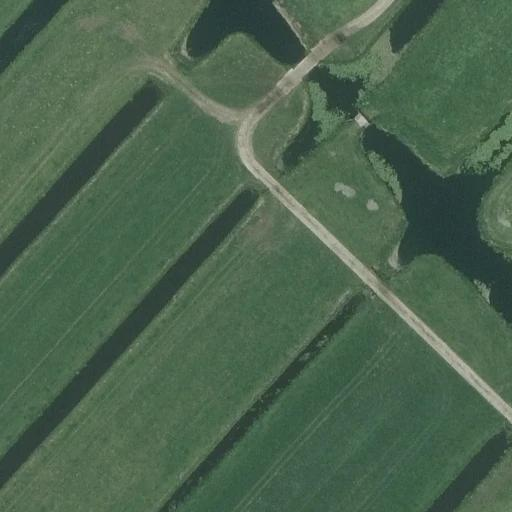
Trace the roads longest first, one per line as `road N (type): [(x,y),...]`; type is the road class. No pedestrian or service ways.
road 1 (track): [(511,414),(244,156),(254,113),(323,43),(386,0)]
road 2 (track): [(0,207),(139,57),(158,60),(182,87),(218,107),(257,110)]
